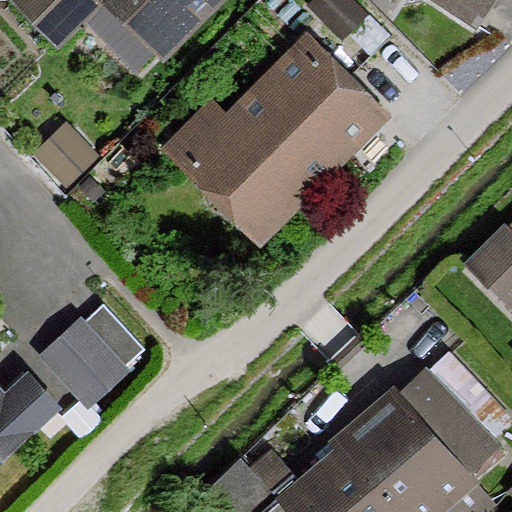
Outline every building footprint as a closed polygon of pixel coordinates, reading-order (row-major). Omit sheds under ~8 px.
[(0,0),(0,6),(49,53),(91,8),(153,66),(215,0),(0,0)] [(355,15),(339,0),(300,0),(293,8),(329,42),(355,15)] [(490,0),(423,0),(473,29),(490,0)] [(380,121),(295,38),(219,116),(201,99),(147,154),(250,255),(380,121)] [(511,214),(507,218),(502,213),(453,258),(501,310),(511,299),(511,214)] [(76,327),(72,323),(29,361),(78,416),(121,377),(116,371),(134,355),(94,311),(76,327)] [(419,379),(412,371),(369,411),(324,451),(265,505),(271,511),(483,511),(488,508),(464,481),(494,454),(484,443),(504,425),(443,357),(419,379)] [(0,393),(0,456),(50,410),(18,376),(0,393)] [(511,483),(501,496),(511,505),(511,483)]
